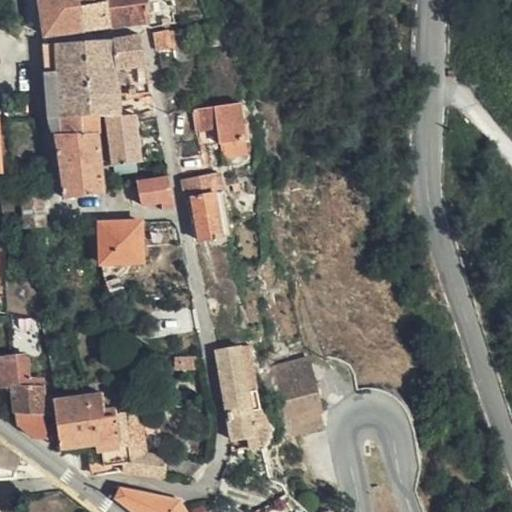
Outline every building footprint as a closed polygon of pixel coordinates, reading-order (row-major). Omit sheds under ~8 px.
[(37,0),(42,34),(79,29),(75,1),(74,0),(37,0)] [(75,1),(79,29),(108,26),(105,0),(83,0),(78,0),(75,1)] [(105,0),(108,26),(147,22),(144,0),(105,0)] [(183,43),(181,28),(167,31),(170,45),(183,43)] [(164,29),(149,32),(152,48),(159,47),(160,52),(169,51),(166,31),(165,30),(164,29)] [(43,45),(44,69),(56,68),(57,77),(57,92),(116,97),(146,92),(138,34),(92,40),(43,45)] [(57,77),(45,77),(46,116),(51,116),(93,114),(94,119),(104,118),(118,116),(116,97),(57,92),(57,77)] [(246,135),(239,101),(202,108),(189,111),(197,146),(220,141),(246,135)] [(93,114),(51,116),(54,133),(95,126),(94,119),(93,114)] [(132,115),(118,116),(104,118),(109,166),(132,163),(138,162),(132,115)] [(95,126),(54,133),(64,196),(102,188),(99,167),(95,126)] [(225,142),(246,137),(246,135),(220,141),(221,145),(223,143),(225,142)] [(249,152),(246,137),(225,142),(223,143),(221,145),(223,158),(249,152)] [(132,163),(109,166),(110,172),(133,169),(132,163)] [(221,236),(228,235),(226,222),(219,181),(217,173),(179,179),(184,200),(189,199),(212,194),(216,213),(221,236)] [(173,207),(167,177),(133,183),(137,204),(156,201),(158,210),(173,207)] [(42,228),(41,192),(22,193),(22,230),(28,230),(42,228)] [(193,217),(216,213),(212,194),(189,199),(193,217)] [(197,241),(221,236),(216,213),(193,217),(197,241)] [(116,220),(96,222),(99,256),(120,255),(116,220)] [(114,275),(104,277),(112,292),(122,292),(114,275)] [(255,376),(250,343),(216,350),(221,383),(255,376)] [(182,353),(173,350),(171,360),(192,364),(193,355),(182,353)] [(0,384),(14,384),(43,384),(43,375),(31,375),(30,353),(0,353),(0,384)] [(307,360),(258,372),(264,403),(278,400),(283,421),(288,420),(292,434),(321,427),(317,413),(319,412),(307,360)] [(261,406),(255,376),(221,383),(226,410),(232,441),(257,435),(256,429),(271,427),(272,426),(271,422),(269,417),(265,411),(261,406)] [(14,384),(15,413),(45,412),(44,399),(44,388),(43,384),(14,384)] [(116,409),(116,408),(107,409),(105,393),(55,398),(56,412),(60,447),(92,444),(95,473),(121,473),(117,418),(116,409)] [(44,399),(45,412),(56,412),(55,398),(44,399)] [(123,407),(116,409),(117,418),(124,419),(123,409),(123,407)] [(138,407),(123,409),(124,419),(139,419),(138,407)] [(15,413),(15,421),(15,423),(32,436),(47,438),(45,415),(45,412),(15,413)] [(124,419),(117,418),(121,473),(143,474),(143,467),(127,465),(124,419)] [(139,419),(124,419),(127,465),(139,455),(140,454),(142,454),(139,419)] [(0,446),(0,478),(15,477),(14,456),(0,446)] [(143,467),(143,474),(155,476),(157,470),(160,458),(140,454),(139,455),(127,465),(143,467)] [(113,495),(133,511),(147,493),(119,488),(113,495)] [(133,511),(134,511),(166,511),(176,500),(147,493),(133,511)] [(166,511),(185,511),(179,501),(178,500),(176,500),(166,511)]
